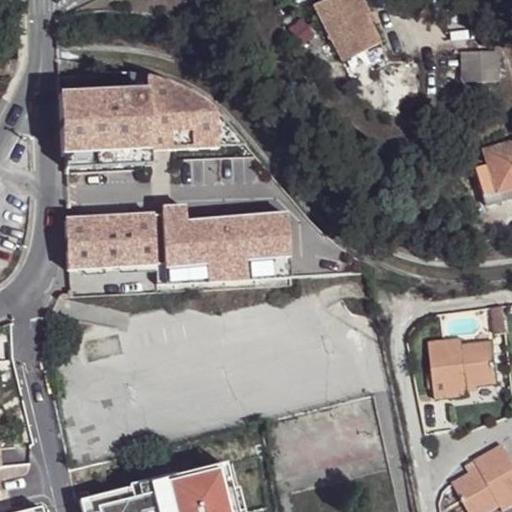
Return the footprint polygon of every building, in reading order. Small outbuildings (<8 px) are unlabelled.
[(362,0),(323,0),(313,5),(342,63),(380,43),(366,16),(369,14),(362,0)] [(462,54),(462,81),(498,81),(497,53),(462,54)] [(218,150),(216,114),(200,100),(178,87),(165,81),(147,75),(148,93),(60,97),(62,157),(65,157),(66,175),(68,175),(68,171),(67,171),(67,157),(152,153),(218,150)] [(246,147),(238,137),(224,122),(216,114),(218,150),(246,147)] [(511,187),(511,143),(483,152),(486,165),(496,193),(511,187)] [(153,167),(152,153),(67,157),(67,171),(68,171),(153,167)] [(484,209),(500,202),(496,193),(486,165),(471,169),(484,209)] [(511,187),(496,193),(500,202),(511,198),(511,187)] [(290,278),(286,221),(283,218),(185,224),(184,209),(160,210),(161,216),(164,266),(156,267),(157,286),(290,278)] [(164,266),(161,216),(153,217),(156,267),(164,266)] [(156,267),(153,217),(70,222),(70,218),(67,218),(68,222),(65,222),(67,272),(156,267)] [(430,339),(436,395),(468,392),(467,383),(496,380),(492,338),(462,340),(462,335),(430,339)] [(504,511),(511,506),(511,462),(503,446),(474,462),(479,471),(453,485),(468,511),(491,511),(501,507),(504,511)] [(117,511),(167,511),(165,485),(115,492),(117,511)] [(0,489),(0,511),(36,511),(35,487),(0,489)]
